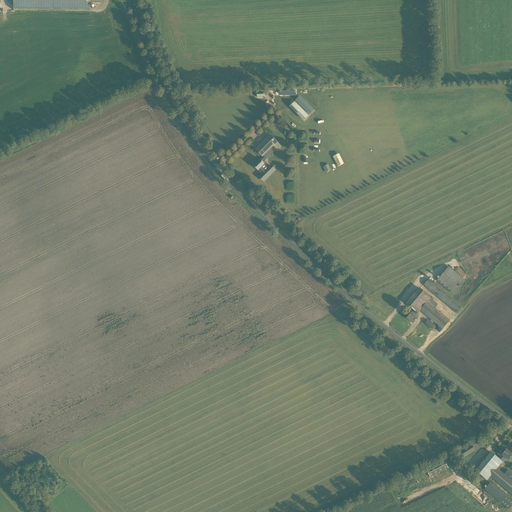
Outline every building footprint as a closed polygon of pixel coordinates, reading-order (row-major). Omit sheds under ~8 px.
[(13,0),(13,11),(90,12),(90,3),(90,0),(13,0)] [(294,102),(289,107),(303,121),(309,116),(294,102)] [(255,150),(262,157),(262,156),(273,146),(277,149),(280,146),(276,142),(270,136),(255,150)] [(262,174),(259,177),(263,181),(274,170),(270,166),(265,171),(261,168),(264,165),(262,163),(266,160),(263,157),(260,160),(259,160),(253,166),(258,171),(258,170),(262,174)] [(436,281),(452,294),(465,280),(449,266),(436,281)] [(423,286),(456,314),(461,307),(428,279),(423,286)] [(409,300),(406,304),(414,311),(412,313),(411,313),(407,319),(413,324),(418,318),(415,316),(420,310),(443,329),(450,321),(435,308),(438,305),(435,303),(436,302),(433,299),(433,300),(419,288),(409,300)] [(427,321),(425,324),(431,329),(433,326),(427,321)] [(463,358),(462,359),(473,367),(480,359),(455,339),(448,347),(459,356),(459,355),(463,358)] [(473,446),(463,452),(466,457),(476,451),(473,446)] [(475,471),(487,481),(490,477),(511,496),(511,473),(508,470),(504,474),(497,469),(505,459),(507,461),(511,455),(511,454),(506,450),(504,452),(501,449),(497,454),(501,457),(498,459),(491,453),(475,471)] [(425,471),(429,479),(445,471),(441,463),(425,471)] [(484,490),(508,510),(511,504),(511,501),(490,483),(484,490)]
